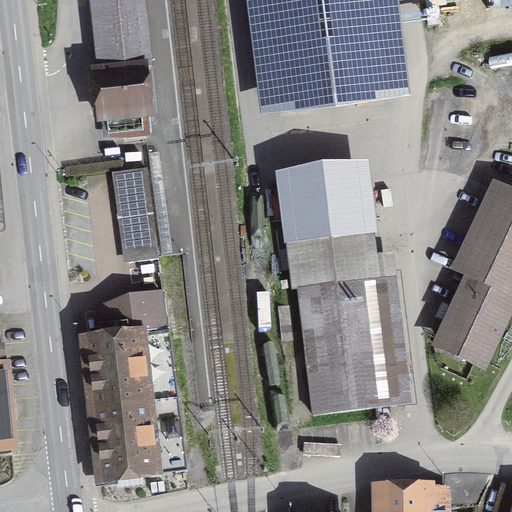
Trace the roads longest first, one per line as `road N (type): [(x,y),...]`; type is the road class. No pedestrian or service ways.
road 1 (primary): [(69,511),(11,0)]
road 2 (residential): [(470,455),(154,511)]
